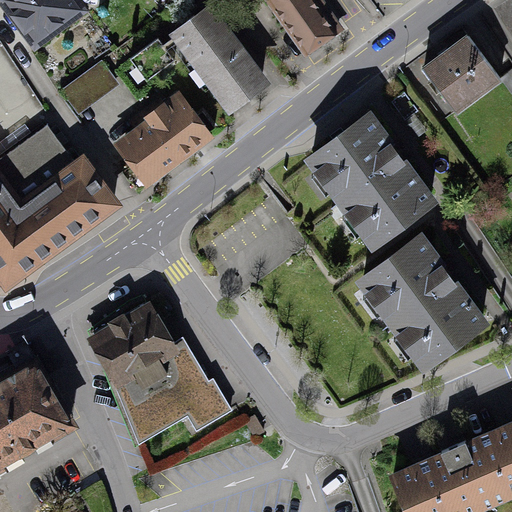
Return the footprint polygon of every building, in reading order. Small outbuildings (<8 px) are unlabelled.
[(70,0),(0,0),(0,6),(30,48),(79,12),(70,0)] [(265,0),(300,51),(327,34),(303,0),(265,0)] [(511,0),(504,0),(484,13),(511,54),(511,0)] [(228,106),(261,84),(205,3),(172,25),(228,106)] [(461,37),(415,70),(450,117),(496,84),(461,37)] [(157,39),(129,59),(146,81),(173,60),(157,39)] [(103,61),(62,90),(76,109),(116,80),(103,61)] [(215,129),(189,94),(161,114),(153,104),(138,115),(147,127),(171,161),(215,129)] [(367,113),(298,162),(364,255),(433,207),(367,113)] [(28,123),(0,145),(7,154),(35,131),(28,123)] [(0,174),(0,269),(7,280),(118,201),(84,153),(18,200),(0,174)] [(419,231),(352,277),(417,372),(484,326),(419,231)] [(148,285),(75,324),(124,434),(171,406),(179,421),(220,400),(148,285)] [(0,384),(0,463),(75,421),(41,361),(0,384)] [(511,424),(455,449),(391,477),(405,511),(477,511),(511,497),(511,424)]
